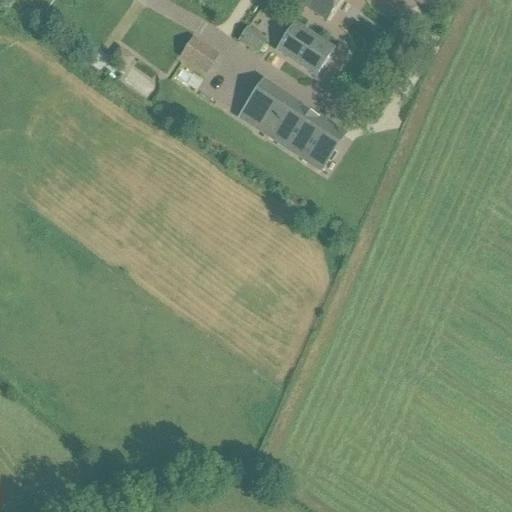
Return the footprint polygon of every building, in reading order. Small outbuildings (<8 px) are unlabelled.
[(284,0),(328,28),(345,0),(284,0)] [(415,0),(433,11),(439,0),(415,0)] [(386,8),(372,21),(386,37),(400,24),(386,8)] [(258,54),(266,42),(248,30),(240,42),(258,54)] [(296,32),(279,58),(318,83),(335,57),(296,32)] [(203,76),(215,58),(191,42),(179,60),(203,76)] [(127,73),(136,60),(121,49),(112,63),(127,73)] [(314,123),(260,88),(239,122),(319,174),(329,158),(303,141),(314,123)]
